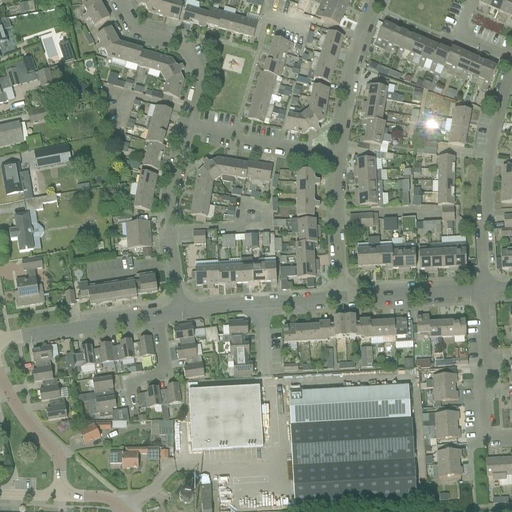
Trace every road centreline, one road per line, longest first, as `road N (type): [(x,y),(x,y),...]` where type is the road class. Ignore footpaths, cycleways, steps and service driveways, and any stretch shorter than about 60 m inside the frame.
road 1 (residential): [(484,286),(491,135),(511,68)]
road 2 (residential): [(181,308),(170,230),(188,134)]
road 3 (residential): [(188,134),(201,90),(185,48),(137,28),(120,0)]
road 4 (residential): [(511,436),(486,435),(480,417),(484,286)]
road 5 (residential): [(0,343),(163,312)]
road 6 (residential): [(339,158),(372,0)]
road 7 (residential): [(339,158),(188,134)]
road 8 (residential): [(60,497),(60,459),(23,418),(0,369)]
road 9 (residential): [(341,298),(484,286)]
road 10 (residential): [(341,298),(339,158)]
